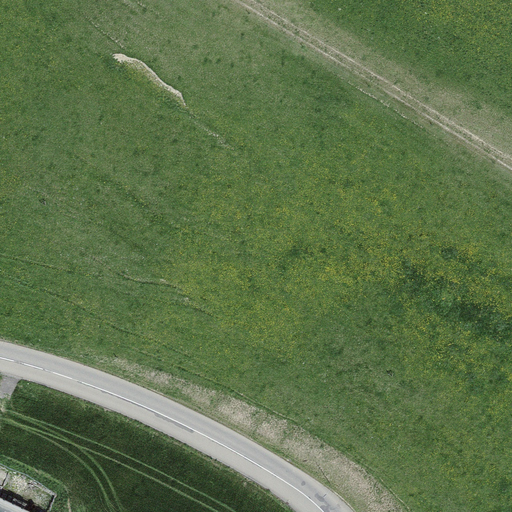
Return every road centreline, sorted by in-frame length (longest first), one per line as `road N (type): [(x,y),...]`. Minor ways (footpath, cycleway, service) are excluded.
road 1 (tertiary): [(0,362),(93,386),(304,494)]
road 2 (track): [(511,167),(241,0)]
